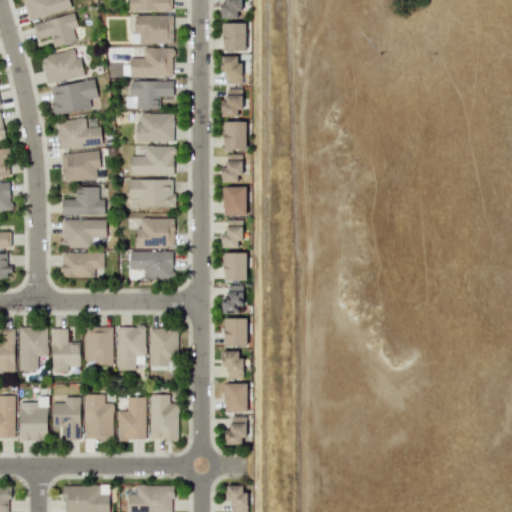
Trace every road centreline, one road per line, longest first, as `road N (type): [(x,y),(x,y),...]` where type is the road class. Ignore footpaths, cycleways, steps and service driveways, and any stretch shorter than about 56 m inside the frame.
road 1 (residential): [(200,465),(198,0)]
road 2 (residential): [(36,301),(31,131),(0,7)]
road 3 (residential): [(200,465),(0,466)]
road 4 (residential): [(198,300),(0,301)]
